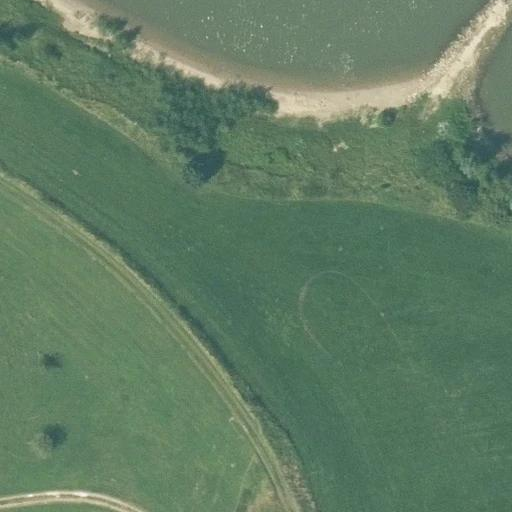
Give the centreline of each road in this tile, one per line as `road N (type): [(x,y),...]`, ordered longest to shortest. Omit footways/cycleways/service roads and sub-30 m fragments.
road 1 (track): [(0,180),(101,246),(165,311),(230,394),(289,511)]
road 2 (track): [(0,501),(68,492),(141,511)]
